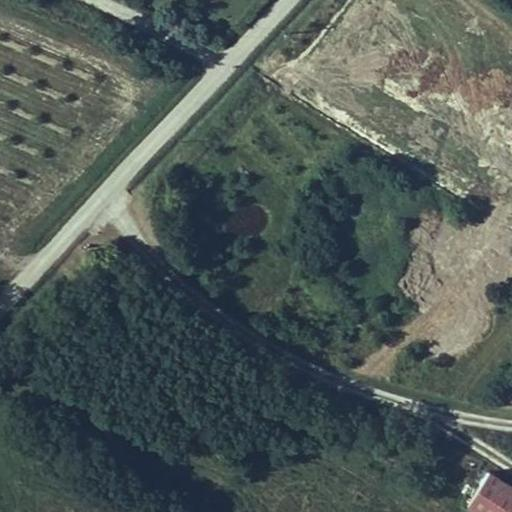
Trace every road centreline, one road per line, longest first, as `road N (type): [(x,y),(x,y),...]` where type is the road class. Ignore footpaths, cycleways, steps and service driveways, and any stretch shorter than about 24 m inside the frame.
road 1 (residential): [(109,184),(140,241),(208,313),(307,368),(467,422),(511,426)]
road 2 (residential): [(226,57),(109,184)]
road 3 (residential): [(109,184),(0,302)]
road 4 (residential): [(97,0),(226,57)]
